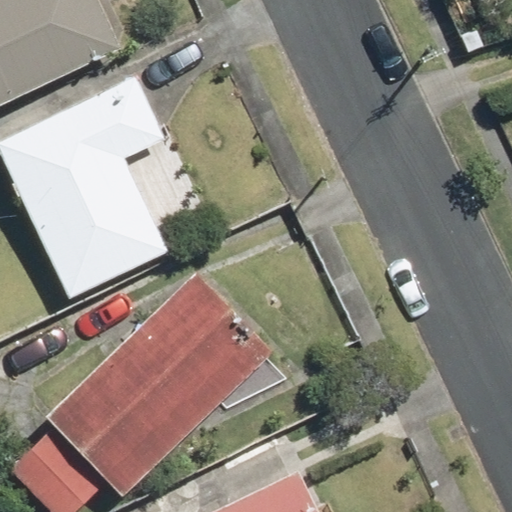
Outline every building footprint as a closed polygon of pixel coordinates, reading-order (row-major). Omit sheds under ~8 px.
[(0,0),(0,105),(115,52),(90,0),(0,0)] [(114,0),(123,15),(149,0),(114,0)] [(129,78),(0,140),(0,177),(62,304),(164,255),(119,162),(160,143),(129,78)] [(190,274),(37,421),(47,431),(5,472),(43,511),(73,511),(101,486),(116,501),(268,355),(190,274)] [(307,511),(302,500),(290,475),(212,511),(307,511)]
